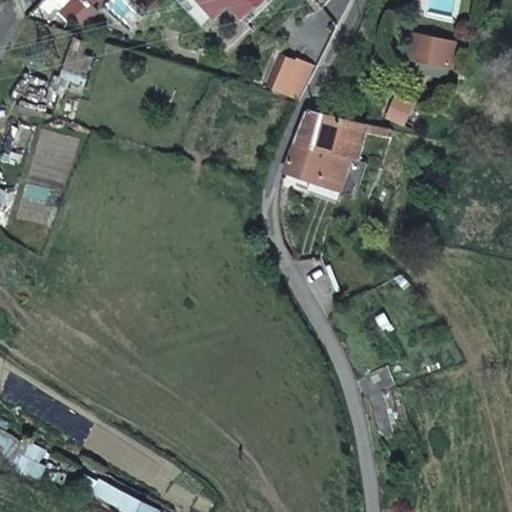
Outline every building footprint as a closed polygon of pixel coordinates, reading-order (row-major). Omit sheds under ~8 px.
[(99,0),(40,0),(37,3),(24,16),(46,23),(50,24),(63,13),(70,21),(78,13),(87,23),(99,12),(93,6),(99,0)] [(157,5),(152,0),(115,0),(138,24),(157,5)] [(203,0),(213,10),(223,0),(203,0)] [(425,34),(416,31),(410,55),(411,56),(451,66),(457,42),(425,34)] [(264,87),(296,95),(310,68),(312,62),(293,57),(292,63),(273,58),(271,62),(264,87)] [(417,61),(415,70),(453,78),(455,70),(417,61)] [(68,85),(87,86),(89,73),(69,71),(68,85)] [(396,93),(387,119),(412,128),(421,102),(396,93)] [(354,156),(362,158),(370,123),(354,119),(311,110),(286,170),(285,176),(346,188),(354,156)] [(0,222),(15,191),(0,184),(0,178),(5,169),(0,166),(0,222)] [(386,388),(397,386),(393,366),(364,372),(379,440),(397,436),(386,388)] [(40,479),(53,451),(0,426),(0,449),(21,459),(17,468),(40,479)] [(88,470),(80,485),(127,511),(136,511),(143,501),(88,470)]
